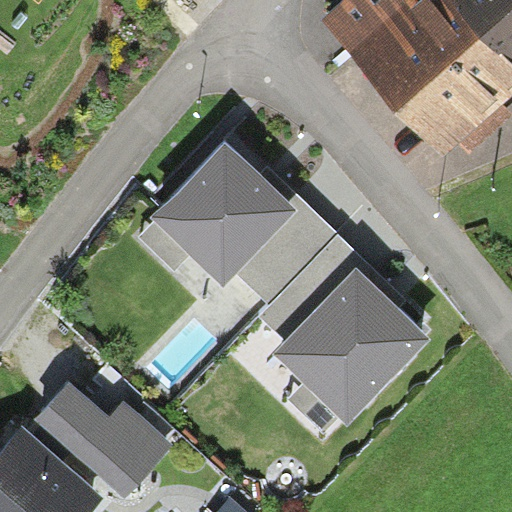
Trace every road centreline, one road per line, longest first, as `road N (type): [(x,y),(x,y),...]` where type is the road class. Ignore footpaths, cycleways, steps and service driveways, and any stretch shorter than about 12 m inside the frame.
road 1 (residential): [(229,16),(511,339)]
road 2 (residential): [(229,16),(153,99),(0,302)]
